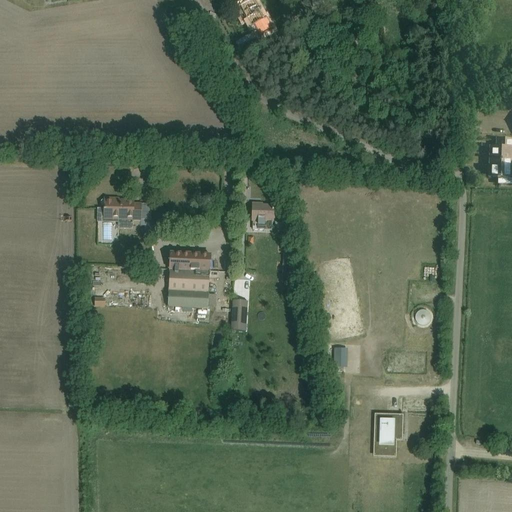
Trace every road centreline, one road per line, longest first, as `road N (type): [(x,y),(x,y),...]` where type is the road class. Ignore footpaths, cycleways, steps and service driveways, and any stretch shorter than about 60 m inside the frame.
road 1 (unclassified): [(450,451),(455,186),(275,112),(237,70),(197,0)]
road 2 (track): [(0,162),(372,169),(386,158)]
